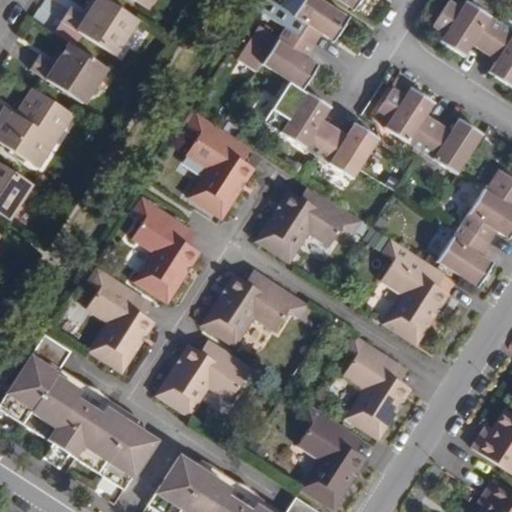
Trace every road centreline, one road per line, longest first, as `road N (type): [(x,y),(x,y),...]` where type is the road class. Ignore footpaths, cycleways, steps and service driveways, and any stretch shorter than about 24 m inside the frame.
road 1 (residential): [(455,385),(228,243)]
road 2 (residential): [(228,243),(126,404)]
road 3 (residential): [(375,511),(455,385)]
road 4 (residential): [(387,43),(511,123)]
